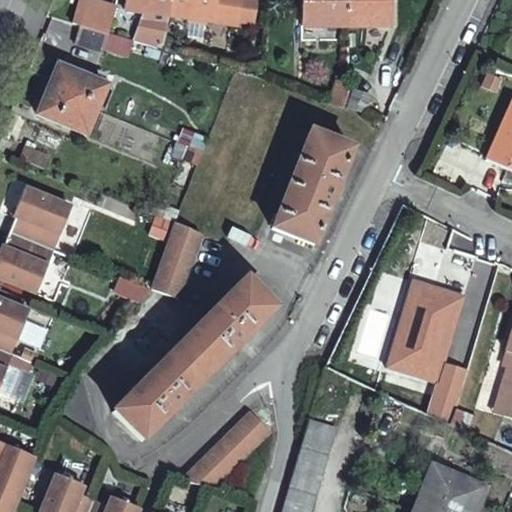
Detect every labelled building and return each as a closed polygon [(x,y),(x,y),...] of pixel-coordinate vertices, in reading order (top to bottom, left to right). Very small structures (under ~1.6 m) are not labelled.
[(123,0),(122,11),(168,16),(169,0),(123,0)] [(169,0),(168,16),(212,21),(235,24),(238,0),(169,0)] [(345,27),(344,0),(299,0),(300,27),(345,27)] [(344,0),(345,27),(390,26),(390,0),(344,0)] [(87,3),(81,28),(109,36),(115,10),(87,3)] [(81,28),(76,46),(104,54),(109,36),(81,28)] [(55,68),(49,83),(36,116),(85,135),(94,111),(104,88),(55,68)] [(326,104),(342,109),(349,85),(333,80),(326,104)] [(353,88),(345,108),(363,115),(371,96),(353,88)] [(511,104),(487,161),(511,172),(511,104)] [(37,132),(35,145),(59,149),(61,137),(37,132)] [(350,151),(307,136),(273,232),(316,248),(350,151)] [(48,158),(21,147),(15,161),(42,171),(48,158)] [(15,221),(9,236),(53,253),(70,209),(24,191),(12,220),(15,221)] [(152,216),(146,236),(162,241),(167,220),(152,216)] [(203,235),(174,225),(151,291),(180,301),(203,235)] [(53,253),(9,236),(3,251),(0,250),(0,282),(35,297),(53,253)] [(110,294),(139,306),(146,291),(117,278),(110,294)] [(273,311),(243,281),(110,414),(141,443),(273,311)] [(445,368),(465,300),(413,285),(405,311),(419,315),(401,375),(439,387),(429,418),(449,427),(465,374),(445,368)] [(0,354),(10,358),(10,357),(16,343),(27,315),(0,303),(0,354)] [(387,371),(401,375),(419,315),(405,311),(387,371)] [(23,343),(40,348),(45,331),(29,326),(23,343)] [(511,329),(504,355),(510,357),(498,397),(498,399),(511,403),(511,329)] [(10,358),(0,354),(0,388),(12,359),(10,358)] [(511,403),(498,399),(492,418),(511,423),(511,403)] [(215,494),(272,436),(251,415),(183,484),(215,494)] [(309,511),(333,432),(310,426),(283,511),(309,511)] [(0,511),(13,511),(34,460),(0,446),(0,511)] [(431,467),(411,511),(475,511),(485,489),(431,467)] [(56,478),(42,511),(91,511),(94,504),(80,499),(84,490),(56,478)] [(94,504),(91,511),(137,511),(112,502),(108,510),(94,504)]
